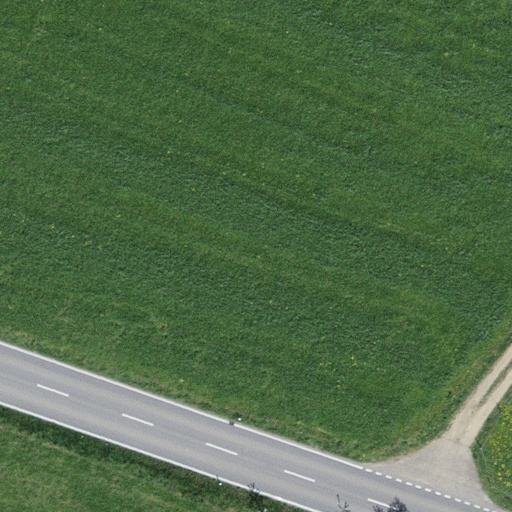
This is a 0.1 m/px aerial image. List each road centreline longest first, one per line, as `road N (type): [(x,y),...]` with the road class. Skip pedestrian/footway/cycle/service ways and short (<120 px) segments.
road 1 (secondary): [(409,511),(0,372)]
road 2 (track): [(403,509),(511,366)]
